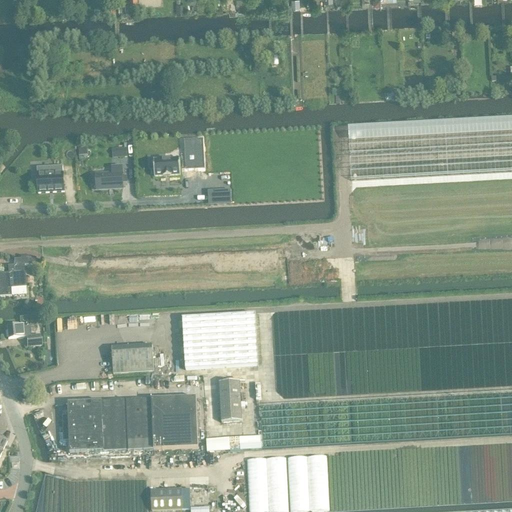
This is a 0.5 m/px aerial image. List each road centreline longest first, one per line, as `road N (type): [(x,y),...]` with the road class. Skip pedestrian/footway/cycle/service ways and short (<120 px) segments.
road 1 (track): [(0,246),(345,226)]
road 2 (track): [(242,454),(511,439)]
road 3 (track): [(511,296),(264,310)]
road 4 (track): [(347,251),(511,242)]
road 5 (track): [(349,305),(342,163)]
